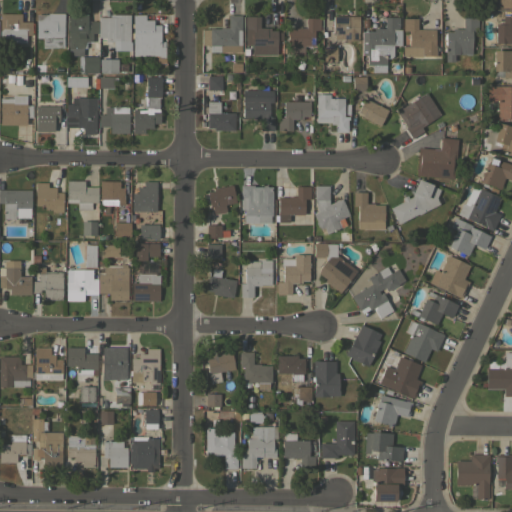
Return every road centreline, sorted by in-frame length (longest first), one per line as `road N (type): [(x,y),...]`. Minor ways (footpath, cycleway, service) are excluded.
road 1 (residential): [(180,511),(182,0)]
road 2 (residential): [(0,159),(379,163)]
road 3 (residential): [(0,493),(339,497)]
road 4 (residential): [(0,326),(324,325)]
road 5 (residential): [(432,511),(432,428),(511,262)]
